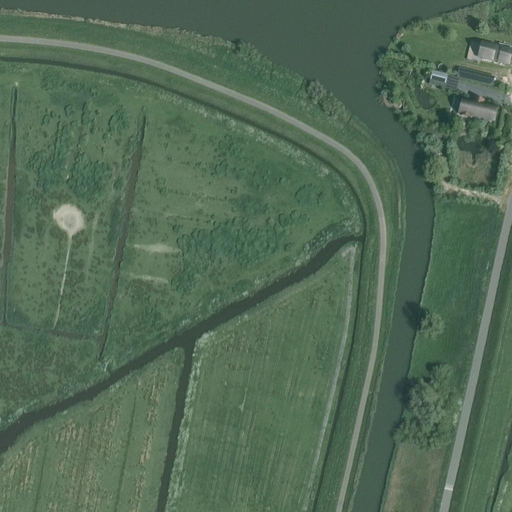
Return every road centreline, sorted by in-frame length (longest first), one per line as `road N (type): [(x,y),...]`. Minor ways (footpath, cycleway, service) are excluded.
road 1 (unclassified): [(338,511),(380,299),(383,227),(366,174),(337,146),(290,120),(172,70),(89,48),(0,39)]
road 2 (tertiary): [(443,511),(511,209)]
